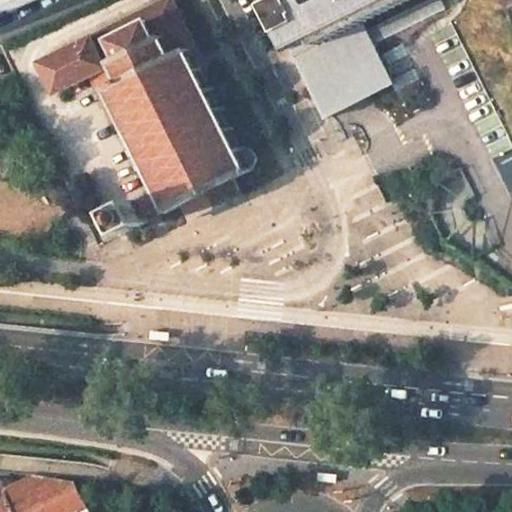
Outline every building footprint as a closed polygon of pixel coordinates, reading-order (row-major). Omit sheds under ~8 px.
[(0,0),(0,16),(35,0),(0,0)] [(172,0),(169,0),(43,63),(57,93),(93,75),(113,115),(115,115),(124,132),(154,192),(116,211),(127,233),(150,222),(147,217),(163,208),(165,214),(185,204),(193,219),(220,206),(243,195),(235,179),(239,177),(255,169),(254,167),(255,167),(258,159),(253,150),(246,148),(245,148),(244,146),(242,147),(206,69),(208,69),(172,0)] [(273,0),(269,2),(327,117),(339,104),(339,99),(340,94),(342,92),(344,90),(348,88),(350,88),(353,89),(382,57),(364,22),(408,0),(273,0)] [(339,104),(353,89),(350,88),(348,88),(344,90),(342,92),(340,94),(339,99),(339,104)] [(437,175),(396,198),(411,230),(428,222),(429,224),(435,221),(446,245),(477,230),(457,187),(446,192),(437,175)] [(89,511),(74,483),(42,474),(0,495),(0,511),(89,511)]
